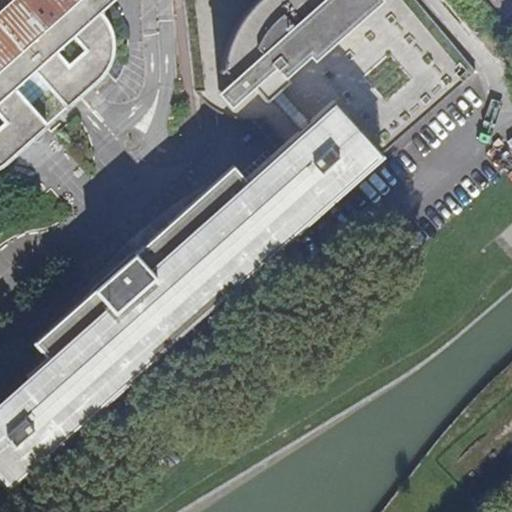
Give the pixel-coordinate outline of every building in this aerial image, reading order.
[(102,18),(97,11),(110,0),(0,0),(0,168),(17,155),(103,79),(109,70),(113,60),(114,51),(113,41),(108,27),(102,18)] [(272,99),(280,92),(266,76),(274,69),(284,81),(311,58),(331,40),(320,28),(345,6),(339,0),(300,0),(292,8),(290,6),(287,5),(284,6),(282,9),(281,13),(282,16),(251,44),(263,57),(233,83),(219,96),(230,108),(252,89),(266,104),(272,99)] [(223,72),(233,83),(263,57),(251,44),(282,16),(281,13),(282,9),(284,6),(287,5),(290,6),(292,8),(300,0),(339,0),(345,6),(320,28),(331,40),(311,58),(314,62),(381,2),(378,0),(258,0),(258,1),(251,8),(242,20),(234,33),(226,53),(223,72)] [(266,76),(280,92),(288,84),(284,81),(274,69),(266,76)] [(303,134),(311,126),(280,92),(272,99),(303,134)] [(33,345),(44,359),(45,362),(29,376),(34,382),(0,411),(0,479),(8,488),(16,482),(380,159),(333,107),(311,126),(303,134),(246,184),(245,182),(233,168),(133,257),(93,293),(33,345)]
